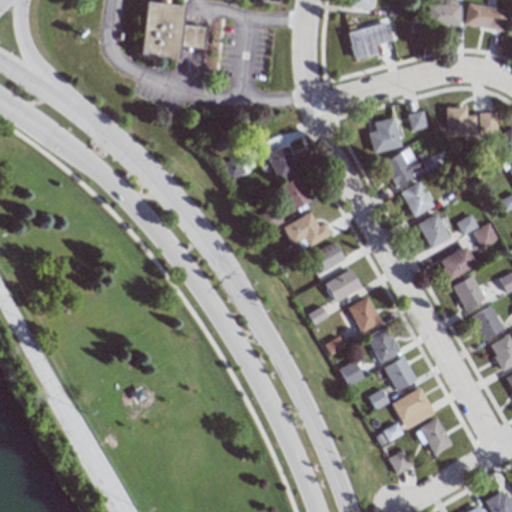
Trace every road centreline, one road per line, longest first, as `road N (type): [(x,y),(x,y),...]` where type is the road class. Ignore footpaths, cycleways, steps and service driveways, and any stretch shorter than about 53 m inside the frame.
road 1 (primary): [(351,511),(281,355),(185,215),(94,126),(0,64)]
road 2 (residential): [(499,453),(307,109),(305,0)]
road 3 (primary): [(61,140),(176,255),(277,420),(316,511)]
road 4 (residential): [(115,511),(0,306)]
road 5 (residential): [(511,86),(486,75),(442,73),(307,109)]
road 6 (residential): [(511,445),(399,507)]
